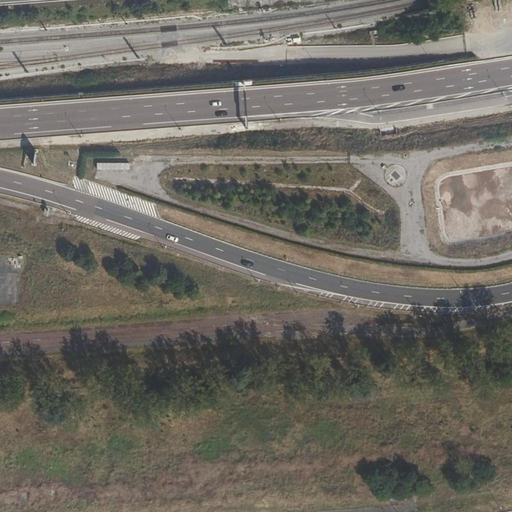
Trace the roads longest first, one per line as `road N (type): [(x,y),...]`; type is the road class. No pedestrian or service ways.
road 1 (secondary): [(0,179),(376,292),(511,290)]
road 2 (track): [(0,394),(113,397),(183,371),(277,360),(399,361),(459,378),(511,356)]
road 3 (primary): [(0,127),(511,72)]
road 4 (track): [(511,386),(327,406),(277,360)]
